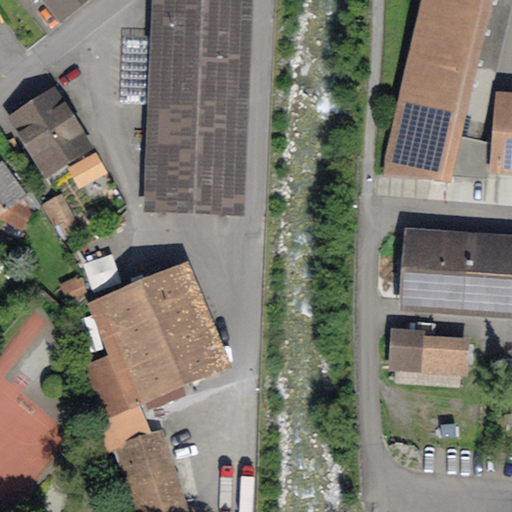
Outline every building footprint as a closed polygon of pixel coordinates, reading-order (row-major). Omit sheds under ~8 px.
[(46,0),(59,16),(79,0),(46,0)] [(226,212),(235,2),(189,0),(170,0),(169,29),(152,28),(145,179),(163,180),(162,210),(226,212)] [(429,0),(389,172),(448,177),(458,137),(489,0),(429,0)] [(18,118),(50,169),(82,149),(49,98),(18,118)] [(511,169),(511,104),(503,104),(500,144),(498,168),(511,169)] [(0,216),(23,229),(32,215),(42,208),(31,192),(23,198),(1,168),(0,168),(0,216)] [(52,204),(61,221),(59,222),(66,236),(77,230),(61,200),(52,204)] [(412,238),(411,258),(443,261),(442,268),(467,270),(469,248),(469,242),(412,238)] [(442,268),(443,261),(411,258),(408,300),(511,308),(511,251),(469,248),(467,270),(442,268)] [(93,290),(122,284),(116,255),(87,261),(93,290)] [(134,406),(219,370),(178,273),(93,308),(134,406)] [(423,370),(463,373),(464,346),(425,344),(423,370)] [(182,511),(158,436),(123,448),(143,511),(182,511)]
